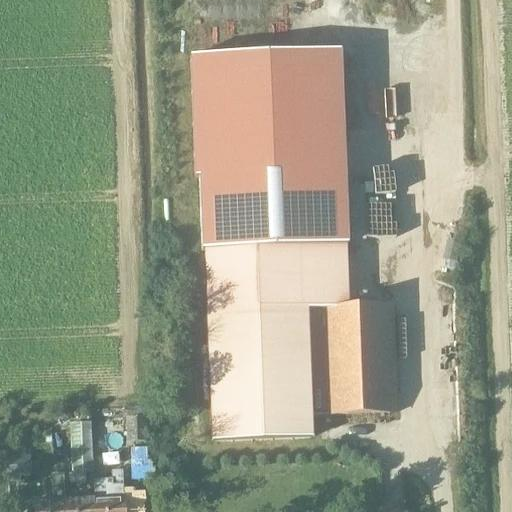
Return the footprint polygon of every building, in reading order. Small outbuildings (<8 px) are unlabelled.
[(346,246),(338,53),(189,58),(194,179),(198,179),(201,252),(203,252),(321,247),(346,246)] [(323,416),(395,413),(392,307),(318,310),(319,310),(323,416)] [(305,310),(206,313),(210,443),(310,439),(309,416),(323,416),(319,310),(305,311),(305,310)] [(125,418),(126,443),(146,442),(145,418),(125,418)] [(91,471),(89,422),(69,423),(71,472),(91,471)] [(119,450),(118,438),(103,439),(103,451),(119,450)] [(29,457),(24,457),(24,447),(3,448),(4,479),(7,479),(8,484),(19,483),(19,479),(30,478),(29,457)] [(146,449),(130,449),(131,481),(147,480),(146,449)] [(96,454),(98,474),(107,473),(106,454),(96,454)] [(93,511),(122,511),(121,471),(110,472),(111,485),(104,485),(105,499),(93,499),(93,511)] [(63,511),(63,500),(62,473),(51,474),(53,501),(34,502),(34,511),(63,511)] [(63,511),(93,511),(93,499),(63,500),(63,511)]
